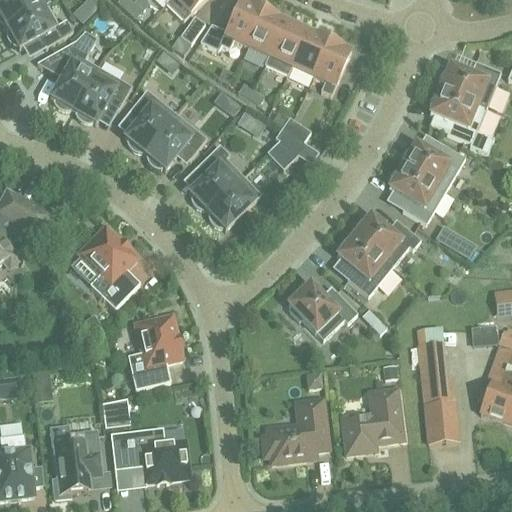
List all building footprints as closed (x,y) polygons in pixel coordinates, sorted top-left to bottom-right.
[(50,7),(46,0),(0,0),(2,3),(0,3),(0,26),(3,29),(4,28),(6,31),(46,8),(46,9),(50,7)] [(126,15),(133,8),(124,0),(123,0),(117,7),(126,15)] [(174,0),(172,2),(172,1),(165,8),(183,26),(208,0),(174,0)] [(104,9),(96,1),(86,12),(94,19),(104,9)] [(247,52),(263,16),(250,10),(249,11),(240,7),(226,37),(211,30),(200,48),(218,56),(221,51),(229,54),(233,45),(247,52)] [(46,8),(6,31),(19,54),(20,53),(39,42),(45,53),(69,40),(73,37),(66,25),(58,30),(46,9),(46,8)] [(142,16),(133,8),(126,15),(134,24),(142,16)] [(277,23),(263,16),(247,52),(268,61),(269,62),(284,28),(276,24),(277,23)] [(205,29),(194,22),(180,42),(191,49),(205,29)] [(269,62),(268,61),(264,70),(287,81),(291,72),(290,72),(306,38),(284,28),(269,62)] [(93,81),(98,72),(84,65),(96,44),(85,37),(75,46),(37,68),(62,83),(51,102),(51,101),(50,103),(73,116),(93,81)] [(314,41),(306,38),(290,72),(291,72),(313,82),(329,47),(315,40),(314,41)] [(342,53),(329,47),(313,82),(324,87),(320,96),(331,101),(351,58),(342,54),(342,53)] [(449,70),(439,95),(486,114),(500,77),(475,67),(470,79),(450,71),(451,71),(449,70)] [(131,92),(98,72),(93,81),(73,116),(96,129),(97,128),(96,128),(107,109),(118,115),(131,92)] [(248,104),(253,95),(243,88),(237,97),(248,104)] [(144,159),(176,120),(146,95),(129,116),(139,125),(125,141),(124,142),(144,159)] [(264,102),(253,95),(248,104),(258,111),(264,102)] [(486,114),(439,95),(429,119),(431,120),(431,119),(451,128),(446,140),(470,149),(469,152),(487,159),(494,143),(477,136),(486,114)] [(282,133),(288,124),(278,117),(272,126),(282,133)] [(176,120),(144,159),(165,175),(166,174),(179,157),(189,165),(206,144),(176,120)] [(288,124),(282,133),(282,134),(303,148),(310,138),(292,125),(289,123),(288,124)] [(303,148),(282,134),(275,144),(279,147),(267,159),(283,176),(298,161),(296,159),(303,148)] [(415,148),(402,171),(445,196),(465,163),(442,149),(435,160),(416,149),(417,149),(415,148)] [(207,216),(243,181),(226,164),(229,160),(219,150),(196,172),(205,182),(190,196),(189,196),(188,197),(207,216)] [(445,196),(402,171),(388,194),(390,194),(409,205),(402,216),(425,230),(445,196)] [(243,181),(207,216),(225,235),(255,207),(254,207),(261,200),(243,181)] [(0,269),(4,265),(3,263),(14,254),(8,247),(24,234),(41,242),(53,219),(7,195),(0,207),(0,269)] [(370,220),(353,240),(392,272),(408,252),(412,255),(420,245),(396,225),(388,235),(371,221),(370,220)] [(114,314),(139,288),(126,275),(137,263),(129,255),(130,254),(121,245),(120,246),(105,231),(78,259),(99,279),(89,290),(114,314)] [(392,272),(353,240),(337,261),(338,262),(355,275),(347,285),(368,302),(392,272)] [(477,260),(463,251),(455,262),(470,271),(477,260)] [(347,329),(357,319),(335,296),(326,305),(310,289),(307,292),(304,289),(294,299),(297,301),(288,310),(292,313),(289,316),(299,326),(301,323),(323,346),(343,325),(347,329)] [(511,298),(497,301),(499,316),(511,314),(511,298)] [(141,358),(127,361),(135,395),(170,387),(166,368),(182,364),(179,353),(181,353),(178,340),(176,341),(171,320),(134,329),(141,358)] [(495,334),(470,336),(472,355),(497,353),(495,334)] [(511,355),(511,337),(503,335),(498,351),(511,355)] [(455,407),(448,408),(442,348),(419,350),(424,410),(428,448),(458,445),(455,407)] [(511,393),(511,362),(511,359),(511,357),(499,353),(489,380),(493,381),(491,385),(500,389),(511,393)] [(321,391),(319,379),(307,380),(308,393),(321,391)] [(0,402),(22,400),(20,382),(0,384),(0,402)] [(500,389),(491,385),(479,418),(511,429),(511,393),(500,389)] [(369,397),(372,419),(341,423),(346,459),(375,456),(375,449),(403,445),(397,394),(369,397)] [(322,405),(296,408),(298,430),(268,434),(268,441),(262,442),(265,462),(271,461),(271,468),(315,463),(314,456),(328,454),(322,405)] [(131,407),(107,413),(110,437),(134,434),(131,407)] [(114,476),(142,472),(144,488),(156,487),(156,490),(169,489),(168,485),(189,483),(185,445),(155,449),(153,434),(110,440),(114,476)] [(69,450),(53,451),(57,485),(53,485),(55,504),(69,503),(69,498),(90,495),(88,483),(101,481),(99,459),(98,459),(96,437),(67,440),(69,450)] [(0,444),(2,457),(0,457),(0,505),(33,502),(32,492),(42,491),(40,473),(30,474),(28,454),(24,455),(22,441),(0,444)]
